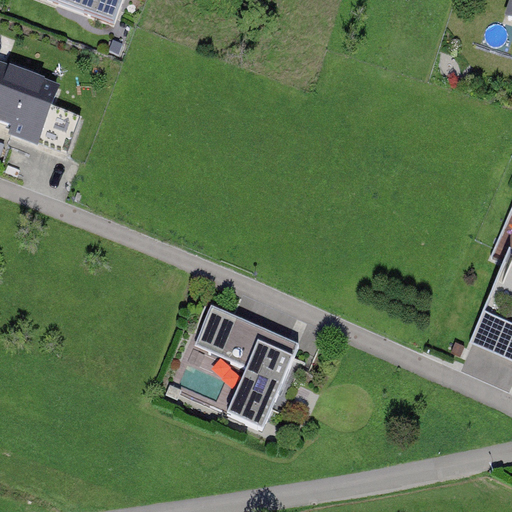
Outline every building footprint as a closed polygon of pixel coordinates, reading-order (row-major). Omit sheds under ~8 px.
[(50,0),(117,25),(126,0),(50,0)] [(511,26),(511,0),(510,0),(503,24),(511,26)] [(0,65),(0,143),(67,169),(94,102),(0,65)] [(472,347),(511,363),(511,254),(472,347)] [(298,351),(212,313),(196,349),(246,371),(225,418),(260,434),(298,351)]
